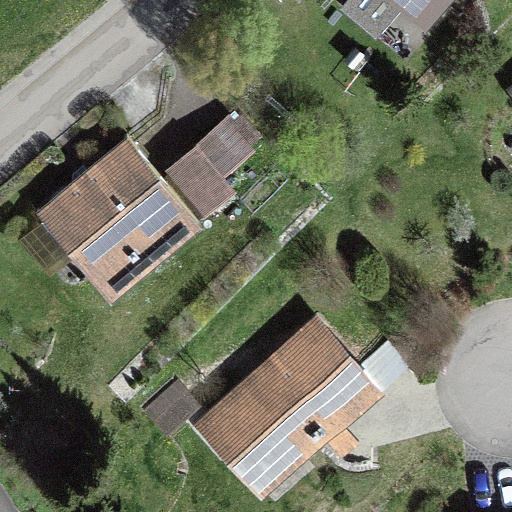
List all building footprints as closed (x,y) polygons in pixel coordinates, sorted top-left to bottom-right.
[(395,0),(423,24),(444,0),(395,0)] [(207,211),(233,190),(222,174),(251,148),(225,117),(170,165),(207,211)] [(199,219),(133,139),(41,216),(107,295),(199,219)] [(248,438),(277,471),(374,384),(316,319),(202,422),(231,454),(248,438)] [(175,381),(147,406),(168,430),(196,405),(175,381)]
